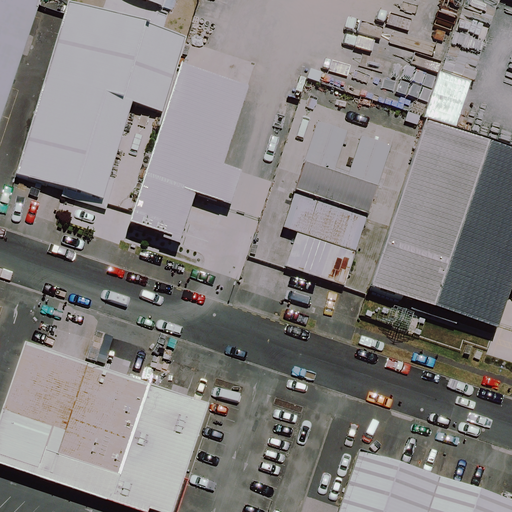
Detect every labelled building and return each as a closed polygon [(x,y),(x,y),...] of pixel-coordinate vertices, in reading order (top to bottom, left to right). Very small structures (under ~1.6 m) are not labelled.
[(0,0),(0,82),(27,0),(0,0)] [(511,0),(487,0),(511,8),(511,0)] [(179,44),(64,9),(11,180),(94,205),(124,109),(156,119),(179,44)] [(388,150),(314,125),(277,233),(292,238),(280,271),(340,292),(388,150)] [(511,162),(417,131),(362,299),(488,340),(503,295),(511,298),(511,162)] [(370,304),(364,325),(463,357),(470,336),(370,304)] [(511,318),(500,315),(485,359),(511,368),(511,318)] [(165,511),(201,403),(17,343),(0,394),(0,463),(149,511),(165,511)] [(508,511),(511,504),(349,450),(328,511),(508,511)]
